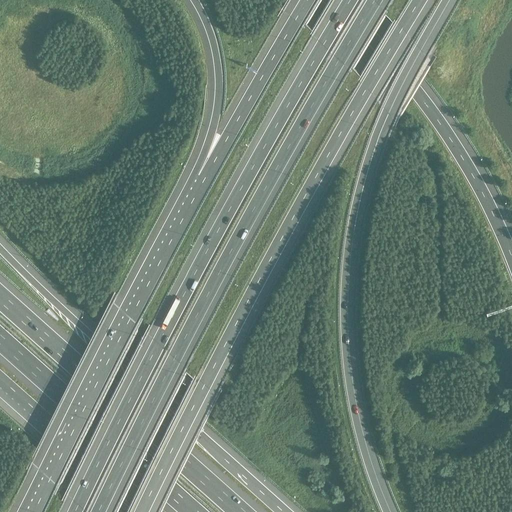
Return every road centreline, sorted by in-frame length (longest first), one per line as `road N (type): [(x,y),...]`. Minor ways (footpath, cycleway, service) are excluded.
road 1 (motorway): [(141,511),(276,247),(419,0)]
road 2 (motorway): [(349,0),(239,190),(74,511)]
road 3 (motorway): [(98,511),(373,0)]
road 4 (motorway): [(387,511),(354,400),(346,317),(350,228),(373,139),(445,0)]
road 5 (motorway): [(283,511),(0,250)]
road 6 (motorway): [(203,178),(31,511)]
road 7 (motorway): [(511,260),(429,109),(325,0)]
road 8 (motorway): [(236,511),(0,299)]
road 9 (motorway): [(0,339),(192,511)]
road 10 (motorway): [(306,0),(203,178)]
road 11 (motorway): [(0,380),(145,511)]
road 12 (motorway): [(194,0),(211,36),(218,87),(203,178)]
